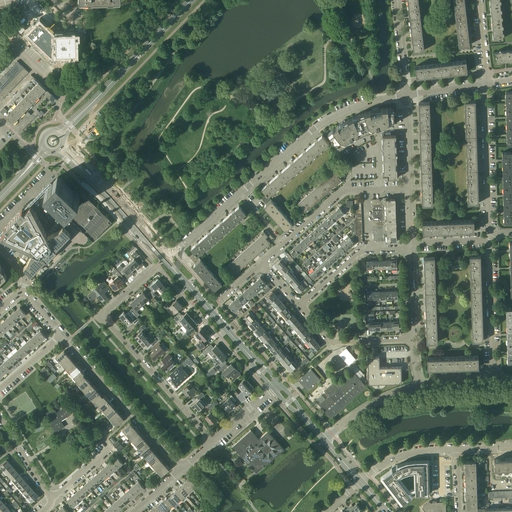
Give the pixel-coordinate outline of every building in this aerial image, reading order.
[(420,16),(419,7),(418,0),(407,0),(409,17),(420,16)] [(465,10),(464,2),(464,0),(453,0),(455,11),(465,10)] [(501,22),(500,14),(500,6),(490,7),(492,23),(501,22)] [(467,27),(466,19),(465,10),(455,11),(457,28),(467,27)] [(422,32),(421,24),(420,16),(409,17),(411,34),(422,32)] [(39,20),(28,33),(51,55),(77,54),(76,34),(54,35),(39,20)] [(503,38),(502,30),(501,22),(492,23),(493,39),(503,38)] [(469,45),(468,36),(467,27),(457,28),(459,46),(469,45)] [(424,50),(423,41),(422,32),(411,34),(413,51),(424,50)] [(511,60),(511,51),(495,52),(496,61),(511,60)] [(0,100),(0,101),(22,79),(28,72),(17,61),(0,78),(0,100)] [(467,71),(466,61),(449,62),(450,73),(467,71)] [(450,73),(449,62),(432,64),(433,75),(450,73)] [(433,75),(432,64),(415,66),(416,77),(433,75)] [(24,111),(42,92),(42,93),(42,92),(45,89),(46,89),(32,76),(0,109),(0,110),(19,129),(30,117),(24,111)] [(277,90),(273,93),(279,100),(283,97),(277,90)] [(56,99),(51,94),(47,97),(53,103),(56,99)] [(475,118),(475,109),(475,101),(464,101),(465,118),(475,118)] [(430,119),(430,111),(429,102),(418,103),(419,120),(430,119)] [(394,124),(393,108),(387,108),(381,109),(379,109),(378,110),(377,110),(377,111),(374,112),(374,111),(373,111),(370,111),(364,113),(359,115),(365,130),(374,127),(374,126),(383,125),(394,124)] [(355,135),(365,130),(359,115),(353,117),(348,120),(345,121),(345,122),(345,123),(342,125),(342,124),(341,124),(340,124),(338,126),(333,130),(328,133),(339,146),(347,139),(351,137),(355,134),(355,135)] [(476,135),(476,126),(475,118),(465,118),(465,135),(476,135)] [(430,136),(430,128),(430,119),(419,120),(420,137),(430,136)] [(316,153),(329,142),(322,135),(317,139),(316,139),(314,140),(315,141),(314,141),(315,141),(310,146),(316,153)] [(397,172),(396,156),(396,135),(382,135),(384,171),(382,172),(383,178),(394,178),(394,174),(394,172),(397,172)] [(476,152),(476,143),(476,135),(465,135),(466,152),(476,152)] [(431,153),(431,145),(430,136),(420,137),(420,154),(431,153)] [(304,164),(316,153),(310,146),(305,150),(304,149),(302,151),(303,151),(302,152),(303,152),(298,156),(304,164)] [(477,169),(477,160),(476,152),(466,152),(466,169),(477,169)] [(511,165),(511,155),(511,156),(511,152),(502,152),(502,170),(511,169),(511,166),(511,165)] [(432,170),(431,162),(431,153),(420,154),(421,171),(432,170)] [(292,174),(304,164),(298,156),(293,161),(292,161),(292,160),(290,162),(291,162),(290,163),(291,163),(286,167),(292,174)] [(280,185),(292,174),(286,167),(281,171),(280,171),(278,172),(279,173),(278,173),(274,178),(280,185)] [(305,211),(341,180),(341,179),(345,176),(338,167),(336,169),(334,168),(332,170),(333,171),(334,172),(298,204),(305,211)] [(478,186),(477,177),(477,169),(466,169),(467,186),(478,186)] [(511,182),(511,173),(511,169),(502,170),(503,187),(511,187),(511,184),(511,183),(511,182)] [(432,187),(432,179),(432,170),(421,171),(421,188),(432,187)] [(80,197),(74,192),(58,176),(44,190),(66,211),(71,206),(73,205),(80,197)] [(268,196),(280,185),(274,178),(269,182),(268,182),(268,181),(266,183),(267,184),(266,184),(262,188),(265,192),(267,195),(268,196)] [(478,203),(478,194),(478,186),(467,186),(468,203),(478,203)] [(433,204),(432,196),(432,187),(421,188),(422,205),(433,204)] [(511,187),(503,187),(503,205),(511,204),(511,187)] [(108,218),(104,213),(104,214),(100,209),(100,210),(96,206),(92,202),(88,198),(77,209),(73,205),(71,206),(76,210),(69,218),(73,221),(73,222),(77,225),(77,226),(81,229),(85,233),(89,237),(93,241),(112,222),(108,217),(108,218)] [(397,240),(395,198),(382,199),(383,199),(372,199),(373,241),(384,240),(384,241),(397,240)] [(271,199),(266,204),(263,206),(274,218),(282,211),(271,199)] [(0,236),(33,252),(27,263),(25,266),(23,267),(31,274),(35,270),(36,271),(52,255),(56,250),(55,249),(66,238),(70,234),(63,227),(59,230),(48,236),(44,229),(33,209),(31,204),(24,211),(23,210),(22,209),(4,227),(5,227),(5,228),(7,229),(0,236)] [(511,204),(503,205),(504,223),(511,222),(511,204)] [(233,224),(246,213),(239,205),(238,206),(239,206),(234,210),(233,210),(233,209),(231,211),(232,212),(231,212),(232,212),(227,216),(233,224)] [(344,212),(339,207),(335,211),(339,217),(344,212)] [(293,224),(282,211),(274,218),(285,230),(293,224)] [(339,217),(335,211),(330,215),(335,220),(339,217)] [(346,224),(353,218),(353,214),(345,220),(346,221),(344,222),(346,224)] [(335,220),(330,215),(326,219),(330,224),(335,220)] [(221,234),(233,224),(227,216),(222,220),(221,221),(221,220),(219,222),(220,222),(219,222),(220,223),(215,227),(221,234)] [(330,224),(326,219),(321,223),(326,229),(330,224)] [(355,219),(347,226),(352,232),(355,229),(355,228),(355,225),(355,222),(355,219)] [(474,231),(473,220),(456,221),(457,231),(474,231)] [(440,232),(439,221),(422,222),(423,232),(440,232)] [(457,231),(456,221),(439,221),(440,232),(457,231)] [(326,229),(321,223),(317,227),(321,232),(326,229)] [(209,245),(221,234),(215,227),(210,231),(209,231),(207,232),(208,233),(207,233),(203,238),(209,245)] [(317,227),(312,231),(317,236),(319,239),(323,235),(321,232),(317,227)] [(234,274),(270,242),(274,238),(267,230),(265,232),(264,232),(263,230),(261,232),(262,234),(263,235),(227,267),(234,274)] [(317,236),(312,231),(308,235),(312,240),(317,236)] [(312,240),(308,235),(303,239),(308,244),(312,240)] [(355,243),(348,236),(344,240),(345,241),(350,247),(352,245),(353,246),(354,244),(354,243),(355,243)] [(197,256),(209,245),(203,238),(198,242),(197,242),(197,241),(195,243),(196,243),(195,244),(191,248),(190,248),(194,252),(196,255),(197,256)] [(309,246),(308,244),(303,239),(299,243),(303,248),(305,250),(309,246)] [(344,240),(339,243),(341,245),(346,251),(347,249),(348,250),(350,248),(350,247),(345,241),(344,240)] [(303,248),(299,243),(294,247),(299,252),(303,248)] [(346,251),(341,245),(339,247),(336,245),(334,247),(335,247),(341,255),(346,251)] [(299,252),(294,247),(290,251),(294,256),(299,252)] [(341,255),(335,247),(330,251),(332,253),(337,259),(338,257),(339,258),(341,256),(341,255)] [(134,258),(128,263),(134,269),(136,267),(138,270),(141,266),(139,264),(143,260),(135,251),(131,255),(134,258)] [(327,253),(325,255),(327,257),(332,263),(334,261),(335,262),(337,260),(336,259),(337,259),(332,253),(329,255),(327,253)] [(480,273),(480,264),(480,256),(469,256),(470,273),(480,273)] [(332,263),(327,257),(325,259),(323,257),(320,259),(323,261),(328,267),(332,263)] [(435,274),(435,266),(434,257),(424,258),(424,274),(435,274)] [(284,264),(286,263),(282,258),(275,265),(279,269),(284,264)] [(211,271),(200,259),(196,264),(193,266),(204,278),(211,271)] [(328,267),(323,261),(321,263),(318,261),(316,263),(318,265),(323,271),(325,269),(326,270),(328,268),(327,267),(328,267)] [(373,268),(372,261),(366,261),(366,264),(364,264),(365,272),(368,271),(368,268),(373,268)] [(132,270),(134,269),(128,263),(123,268),(120,265),(117,268),(120,273),(122,271),(126,276),(128,274),(130,276),(134,273),(132,270)] [(283,274),(288,269),(284,264),(279,269),(283,274)] [(323,271),(318,265),(316,267),(313,264),(311,266),(314,269),(319,275),(323,271)] [(123,282),(120,279),(123,276),(116,269),(112,272),(115,274),(116,274),(118,276),(109,284),(115,290),(123,282)] [(287,278),(292,273),(294,272),(292,270),(291,270),(290,271),(288,269),(283,274),(287,278)] [(319,275),(314,269),(309,273),(314,279),(319,275)] [(222,283),(211,271),(204,278),(214,290),(222,283)] [(291,283),(296,278),(292,273),(287,278),(291,283)] [(481,290),(481,281),(480,273),(470,273),(471,290),(481,290)] [(435,291),(435,283),(435,274),(424,274),(425,291),(435,291)] [(266,284),(260,277),(255,281),(261,288),(266,284)] [(295,287),(300,282),(296,278),(291,283),(295,287)] [(154,292),(158,288),(162,292),(166,288),(157,279),(149,286),(152,290),(150,292),(154,297),(156,294),(154,292)] [(300,282),(295,287),(299,292),(299,291),(300,292),(301,292),(302,291),(302,290),(302,289),(304,287),(308,284),(304,279),(300,282)] [(261,288),(255,281),(251,285),(257,292),(261,288)] [(104,293),(108,289),(102,282),(92,291),(93,291),(87,296),(91,300),(96,295),(101,301),(107,296),(104,293)] [(257,292),(251,285),(247,289),(252,296),(257,292)] [(252,296),(247,289),(242,293),(248,300),(252,296)] [(482,307),(481,298),(481,290),(471,290),(471,307),(482,307)] [(270,301),(276,296),(272,291),(266,297),(270,301)] [(436,308),(436,300),(435,291),(425,291),(425,308),(436,308)] [(143,304),(149,298),(153,302),(156,300),(150,292),(146,296),(143,292),(137,297),(143,304)] [(248,300),(242,293),(237,297),(243,304),(248,300)] [(274,306),(280,300),(276,296),(270,301),(274,306)] [(136,310),(143,304),(137,297),(131,302),(134,306),(130,309),(137,317),(140,314),(136,310)] [(243,304),(237,297),(233,301),(239,308),(243,304)] [(174,313),(182,306),(176,300),(172,304),(169,300),(163,306),(166,309),(169,307),(174,313)] [(278,310),(284,305),(280,300),(274,306),(278,310)] [(239,308),(233,301),(228,305),(234,312),(239,308)] [(282,315),(288,309),(284,305),(278,310),(282,315)] [(25,313),(20,307),(15,311),(21,318),(25,313)] [(482,324),(482,315),(482,307),(471,307),(472,324),(482,324)] [(437,325),(436,317),(436,308),(425,308),(426,325),(437,325)] [(124,311),(119,315),(127,325),(132,321),(134,324),(136,322),(138,324),(140,322),(139,320),(139,319),(137,317),(130,309),(125,314),(124,311)] [(286,319),(292,314),(288,309),(282,315),(286,319)] [(21,318),(15,311),(10,315),(16,322),(21,318)] [(185,324),(191,317),(187,312),(184,315),(182,315),(180,313),(170,322),(171,324),(175,321),(176,322),(178,320),(181,323),(183,321),(185,324)] [(254,318),(254,317),(255,316),(255,315),(251,312),(250,312),(249,312),(243,318),(248,324),(254,318)] [(290,324),(296,319),(292,314),(286,319),(290,324)] [(16,322),(10,315),(6,319),(12,325),(16,322)] [(185,324),(183,325),(185,328),(187,331),(185,333),(188,336),(195,330),(193,328),(193,326),(196,323),(191,317),(185,324)] [(260,324),(254,318),(248,324),(253,330),(260,324)] [(12,325),(6,319),(1,323),(7,329),(12,325)] [(294,328),(300,323),(296,319),(290,324),(294,328)] [(298,333),(304,327),(300,323),(294,328),(298,333)] [(144,333),(145,332),(143,329),(146,327),(143,324),(138,329),(140,331),(134,337),(139,342),(146,336),(144,333)] [(265,330),(260,324),(253,330),(258,336),(265,330)] [(483,341),(482,332),(482,324),(472,324),(472,341),(483,341)] [(437,342),(437,333),(437,325),(426,325),(426,342),(437,342)] [(302,337),(308,332),(304,327),(298,333),(302,337)] [(204,341),(208,337),(201,328),(195,334),(201,340),(197,344),(201,348),(207,344),(204,341)] [(46,337),(40,330),(35,334),(41,341),(46,337)] [(270,336),(265,330),(258,336),(264,342),(270,336)] [(306,342),(312,336),(308,332),(302,337),(306,342)] [(41,341),(35,334),(31,338),(37,345),(41,341)] [(152,345),(157,340),(155,338),(152,340),(150,337),(148,339),(146,336),(139,342),(144,348),(150,342),(152,345)] [(276,342),(270,336),(264,342),(269,348),(276,342)] [(310,346),(316,341),(312,336),(306,342),(310,346)] [(37,345),(31,338),(26,342),(32,349),(37,345)] [(165,351),(160,346),(161,345),(158,341),(150,348),(154,351),(150,354),(155,360),(165,351)] [(314,351),(320,346),(316,341),(310,346),(314,351)] [(32,349),(26,342),(22,346),(28,353),(32,349)] [(281,348),(276,342),(269,348),(274,354),(281,348)] [(214,357),(221,351),(216,345),(212,348),(209,345),(202,352),(205,355),(209,351),(214,357)] [(28,353),(22,346),(17,350),(23,357),(28,353)] [(286,354),(290,351),(286,346),(284,348),(283,346),(281,348),(274,354),(280,360),(286,354)] [(346,348),(339,354),(348,365),(355,359),(346,348)] [(23,357),(17,350),(13,354),(19,361),(23,357)] [(60,361),(67,354),(64,350),(56,357),(60,361)] [(225,363),(222,360),(226,357),(221,351),(214,357),(219,363),(215,367),(218,370),(225,363)] [(175,363),(170,358),(172,357),(168,353),(161,360),(164,363),(160,366),(165,372),(175,363)] [(19,361),(13,354),(8,358),(14,365),(19,361)] [(63,365),(71,358),(67,354),(60,361),(63,365)] [(291,360),(286,354),(280,360),(285,366),(291,360)] [(368,356),(368,383),(391,383),(401,382),(401,372),(401,366),(391,367),(391,366),(387,366),(387,367),(379,367),(379,356),(375,356),(372,356),(368,356)] [(461,367),(461,356),(444,357),(444,368),(461,367)] [(478,367),(478,356),(461,356),(461,367),(478,367)] [(306,357),(301,362),(303,364),(304,366),(310,361),(308,360),(306,357)] [(444,368),(444,357),(427,357),(427,368),(444,368)] [(14,365),(8,358),(4,362),(10,368),(14,365)] [(66,368),(74,362),(71,358),(63,365),(66,368)] [(297,366),(291,360),(285,366),(290,372),(297,366)] [(10,368),(4,362),(0,365),(0,366),(5,372),(10,368)] [(69,372),(77,365),(74,362),(66,368),(69,372)] [(239,373),(240,372),(234,366),(231,363),(228,366),(227,365),(225,363),(218,370),(220,373),(222,372),(225,375),(226,374),(232,381),(240,374),(239,373)] [(355,364),(351,368),(359,378),(363,374),(355,364)] [(73,376),(80,369),(77,365),(69,372),(73,376)] [(177,385),(188,375),(179,365),(173,371),(176,375),(171,379),(177,385)] [(49,372),(45,367),(40,371),(45,376),(49,372)] [(75,381),(84,373),(80,369),(73,376),(76,379),(75,380),(75,381)] [(306,389),(319,378),(311,369),(299,380),(306,389)] [(79,384),(86,378),(83,374),(84,373),(75,381),(79,384)] [(322,394),(315,400),(331,418),(366,387),(364,384),(356,375),(354,373),(350,377),(351,378),(347,382),(346,381),(344,382),(345,383),(338,376),(334,380),(339,386),(339,387),(334,381),(324,390),(329,396),(325,399),(322,394)] [(82,388),(90,381),(86,378),(79,384),(82,388)] [(253,387),(246,379),(243,381),(243,380),(239,384),(237,385),(242,391),(244,389),(245,391),(248,388),(250,390),(253,387)] [(85,392),(93,385),(90,381),(82,388),(85,392)] [(196,391),(190,383),(181,390),(188,398),(196,391)] [(88,396),(96,389),(93,385),(85,392),(88,396)] [(241,402),(252,393),(250,390),(248,388),(245,391),(244,389),(242,391),(236,396),(241,402)] [(92,399),(99,393),(96,389),(88,396),(92,399)] [(205,405),(200,399),(204,395),(202,392),(196,397),(198,400),(193,404),(199,410),(201,409),(202,408),(201,408),(205,405)] [(95,403),(96,402),(104,396),(104,395),(103,396),(99,393),(92,399),(95,403)] [(233,403),(236,400),(230,394),(227,396),(229,398),(222,404),(228,412),(235,405),(233,403)] [(99,406),(107,399),(104,396),(96,402),(99,406)] [(103,410),(110,403),(107,399),(99,406),(103,410)] [(106,414),(114,407),(110,403),(103,410),(106,414)] [(61,420),(67,417),(65,415),(66,414),(70,412),(71,412),(67,405),(56,412),(54,408),(45,413),(49,418),(50,418),(53,423),(51,424),(51,423),(50,424),(54,430),(54,431),(55,433),(58,431),(58,430),(63,427),(64,426),(61,420),(62,420),(61,420)] [(109,417),(117,411),(114,407),(106,414),(109,417)] [(112,421),(120,414),(117,411),(109,417),(112,421)] [(216,418),(211,412),(205,417),(210,423),(216,418)] [(116,425),(124,418),(120,414),(112,421),(116,425)] [(126,433),(133,426),(130,422),(122,429),(126,433)] [(129,437),(137,430),(133,426),(126,433),(129,437)] [(265,465),(284,449),(267,430),(258,438),(251,429),(232,445),(248,464),(250,463),(251,464),(249,465),(256,473),(264,466),(262,465),(264,464),(265,465)] [(96,435),(100,440),(106,435),(102,430),(96,435)] [(132,441),(140,434),(137,430),(129,437),(132,441)] [(136,444),(143,437),(140,434),(132,441),(136,444)] [(139,448),(147,441),(143,437),(136,444),(139,448)] [(141,453),(150,445),(147,441),(139,448),(142,452),(141,452),(141,453)] [(145,456),(152,450),(149,446),(150,445),(141,453),(145,456)] [(148,460),(156,453),(152,450),(145,456),(148,460)] [(151,464),(159,457),(156,453),(148,460),(151,464)] [(123,463),(117,456),(112,460),(118,467),(123,463)] [(154,468),(162,461),(159,457),(151,464),(154,468)] [(511,457),(494,459),(495,469),(511,468),(511,457)] [(0,465),(4,470),(10,464),(6,459),(0,464),(0,465)] [(118,467),(112,460),(107,464),(113,471),(118,467)] [(476,477),(475,460),(464,461),(465,477),(476,477)] [(158,471),(165,465),(162,461),(154,468),(158,471)] [(391,470),(382,477),(401,502),(410,495),(411,496),(412,495),(411,494),(413,493),(416,493),(428,492),(427,461),(415,461),(407,462),(399,465),(398,465),(397,464),(396,465),(396,467),(393,469),(391,468),(390,469),(391,470)] [(8,474),(14,468),(10,464),(4,470),(8,474)] [(113,471),(107,464),(103,468),(109,475),(113,471)] [(161,475),(169,469),(165,465),(158,471),(161,475)] [(12,479),(18,473),(14,468),(8,474),(12,479)] [(109,475),(103,468),(98,472),(104,479),(109,475)] [(104,479),(98,472),(94,476),(100,483),(104,479)] [(16,483),(22,477),(18,473),(12,479),(16,483)] [(100,483),(94,476),(89,480),(95,487),(100,483)] [(19,488),(26,482),(22,477),(16,483),(19,488)] [(197,485),(190,477),(186,481),(193,488),(197,485)] [(476,493),(476,477),(465,477),(465,493),(476,493)] [(95,487),(89,480),(85,484),(91,491),(95,487)] [(144,488),(138,481),(134,485),(140,492),(144,488)] [(193,488),(186,481),(182,484),(189,491),(193,488)] [(23,492),(30,486),(26,482),(19,488),(23,492)] [(91,491),(85,484),(80,488),(86,495),(91,491)] [(189,491),(182,484),(179,487),(185,495),(189,491)] [(140,492),(134,485),(129,489),(135,496),(140,492)] [(27,497),(34,491),(30,486),(23,492),(27,497)] [(185,495),(179,487),(175,490),(182,498),(185,495)] [(86,495),(80,488),(76,492),(82,499),(86,495)] [(135,496),(129,489),(125,493),(130,500),(135,496)] [(182,498),(175,490),(171,494),(178,501),(182,498)] [(32,501),(38,496),(34,491),(27,497),(32,501)] [(82,499),(76,492),(71,496),(77,503),(82,499)] [(130,500),(125,493),(120,497),(126,504),(130,500)] [(477,509),(476,493),(465,493),(466,509),(468,509),(477,509)] [(178,501),(171,494),(167,497),(173,504),(174,505),(178,501)] [(77,503),(71,496),(67,500),(73,507),(77,503)] [(173,504),(167,497),(167,496),(163,499),(169,507),(173,504)] [(126,504),(120,497),(116,501),(121,508),(126,504)] [(169,507),(163,499),(159,503),(166,510),(169,507)] [(445,511),(446,504),(446,503),(446,502),(445,502),(445,501),(444,501),(440,501),(440,500),(438,500),(436,500),(435,500),(434,500),(434,501),(433,501),(433,502),(432,502),(431,503),(430,502),(430,501),(429,501),(428,502),(423,506),(422,506),(422,507),(422,508),(424,511),(425,511),(426,511),(445,511)] [(121,508),(116,501),(111,505),(117,511),(121,508)] [(163,511),(166,510),(159,503),(155,506),(160,511),(163,511)] [(359,511),(362,510),(356,503),(353,506),(351,504),(346,509),(347,511),(353,511),(354,511),(353,511),(359,511)]
